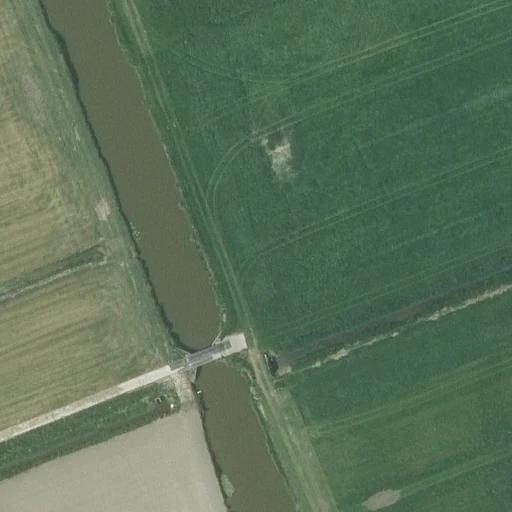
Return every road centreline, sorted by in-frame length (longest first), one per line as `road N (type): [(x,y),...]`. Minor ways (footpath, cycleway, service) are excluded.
road 1 (track): [(268,392),(124,0)]
road 2 (track): [(249,339),(0,439)]
